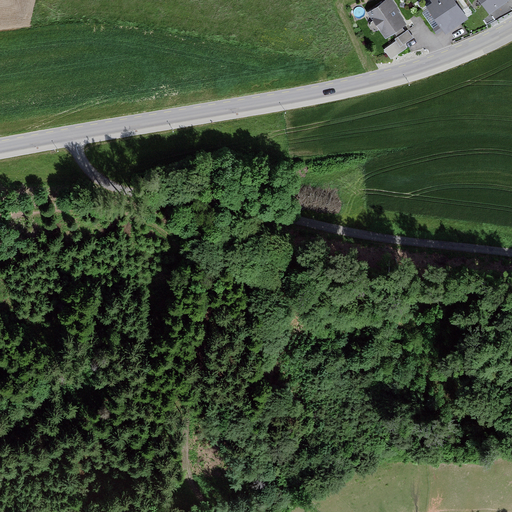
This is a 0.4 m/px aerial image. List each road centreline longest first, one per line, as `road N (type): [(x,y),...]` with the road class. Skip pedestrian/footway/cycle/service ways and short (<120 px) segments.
road 1 (unclassified): [(73,132),(81,159),(112,187),(511,253)]
road 2 (tertiary): [(73,132),(391,75),(511,26)]
road 3 (track): [(216,295),(227,262),(180,244),(112,187),(0,226)]
